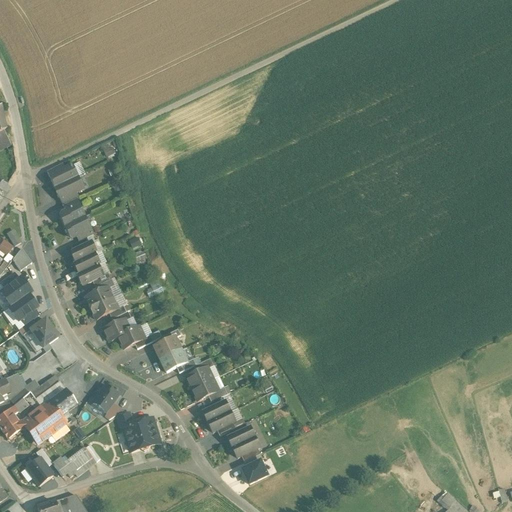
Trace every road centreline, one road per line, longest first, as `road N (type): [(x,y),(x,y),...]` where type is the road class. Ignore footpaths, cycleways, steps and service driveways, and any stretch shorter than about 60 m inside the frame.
road 1 (track): [(30,177),(405,0)]
road 2 (unclassified): [(31,187),(45,271),(71,338),(99,368),(161,401),(186,438)]
road 3 (residential): [(28,504),(166,465)]
road 4 (unclassified): [(0,53),(22,118),(31,187)]
